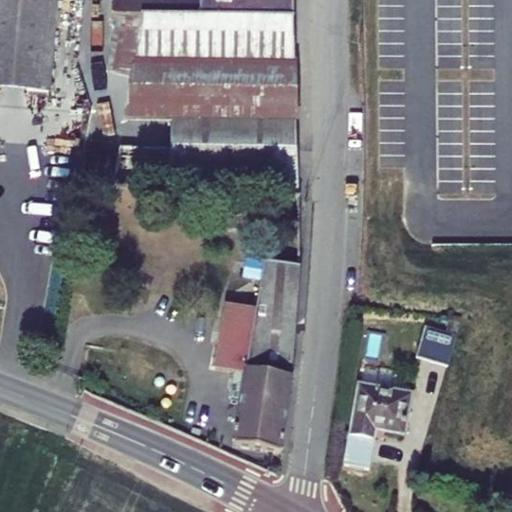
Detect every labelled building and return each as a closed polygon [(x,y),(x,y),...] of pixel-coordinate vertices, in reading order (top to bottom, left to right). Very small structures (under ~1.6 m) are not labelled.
[(0,0),(0,87),(50,92),(58,0),(0,0)] [(297,159),(294,0),(113,0),(113,15),(112,21),(117,22),(109,71),(133,75),(125,120),(174,123),(173,151),(122,148),(118,164),(113,187),(113,188),(300,200),(300,159),(297,159)] [(118,164),(103,162),(97,186),(113,187),(118,164)] [(230,398),(242,400),(233,447),(281,455),(284,455),(293,380),(291,380),(301,268),(265,263),(261,297),(260,311),(250,309),(226,304),(215,369),(235,373),(230,398)] [(427,328),(417,359),(448,369),(462,319),(453,317),(447,334),(427,328)] [(396,390),(379,387),(378,389),(360,386),(352,437),(375,441),(377,431),(406,436),(413,395),(396,392),(396,390)]
